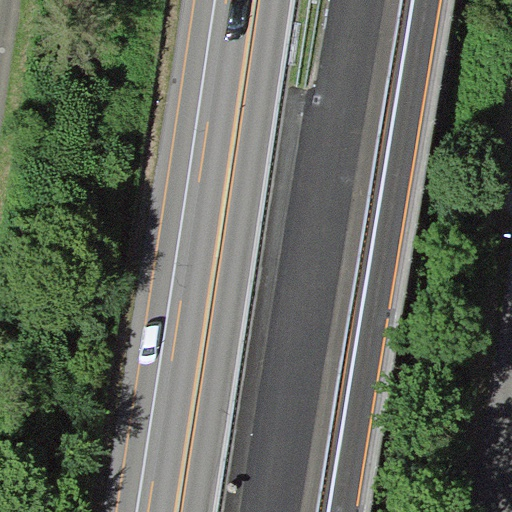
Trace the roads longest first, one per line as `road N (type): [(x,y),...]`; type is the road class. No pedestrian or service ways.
road 1 (motorway): [(300,511),(378,0)]
road 2 (motorway): [(256,0),(181,511)]
